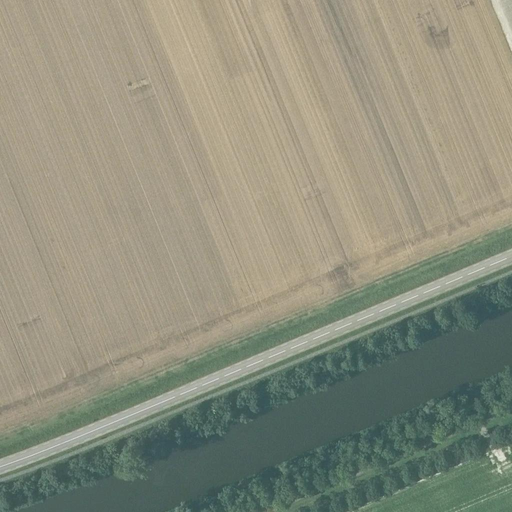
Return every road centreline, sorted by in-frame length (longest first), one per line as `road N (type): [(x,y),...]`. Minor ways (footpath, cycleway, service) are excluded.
road 1 (primary): [(511,256),(0,467)]
road 2 (unclassified): [(256,511),(511,403)]
